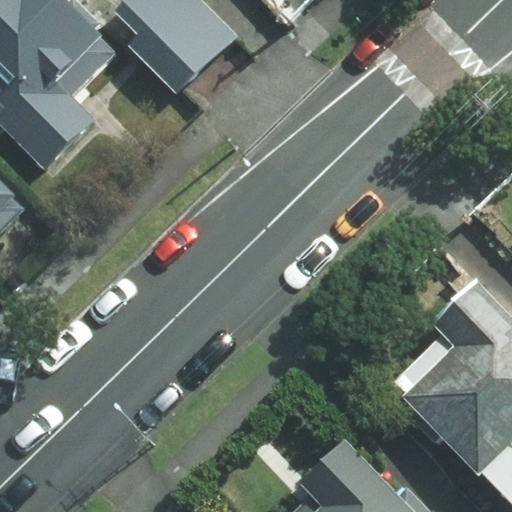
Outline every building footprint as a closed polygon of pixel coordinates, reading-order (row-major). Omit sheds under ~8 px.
[(65,16),(48,0),(0,0),(0,135),(46,179),(97,127),(76,106),(116,65),(96,45),(104,37),(73,8),(65,16)] [(240,45),(193,0),(142,0),(115,26),(136,48),(128,56),(130,58),(180,105),(240,45)] [(0,243),(27,215),(0,188),(0,243)] [(511,511),(511,333),(473,293),(429,335),(439,345),(391,390),(402,403),(398,407),(476,490),(480,487),(503,511),(511,511)] [(417,511),(403,496),(396,503),(342,448),(298,490),(311,502),(300,511),(417,511)]
